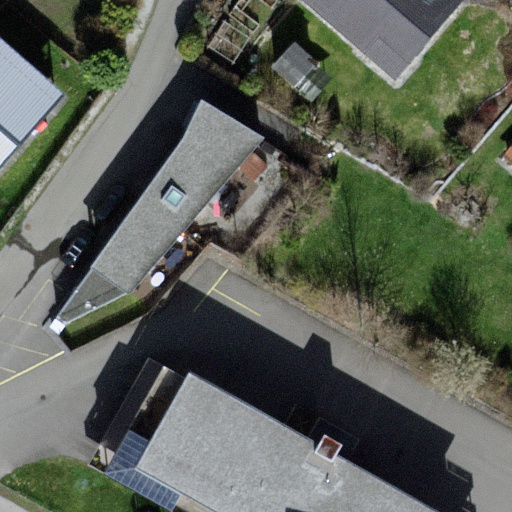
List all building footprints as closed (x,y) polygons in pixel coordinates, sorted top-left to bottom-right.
[(457,0),(286,0),(387,84),(457,0)] [(0,178),(63,107),(0,51),(0,178)] [(192,116),(77,277),(129,314),(182,240),(231,274),(292,187),(192,116)] [(511,141),(495,164),(511,177),(511,141)] [(422,511),(188,379),(126,487),(169,511),(422,511)]
